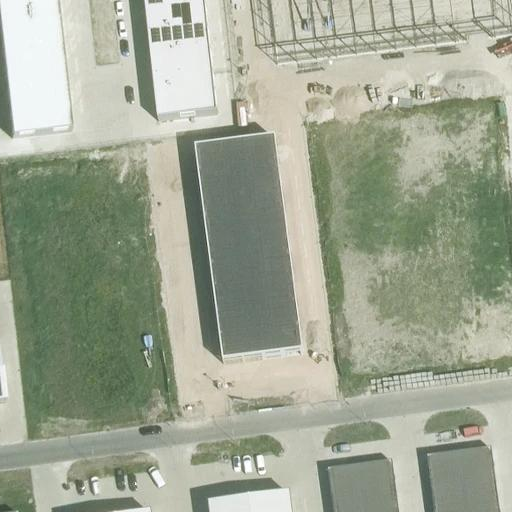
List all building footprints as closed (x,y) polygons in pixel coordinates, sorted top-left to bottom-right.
[(58,0),(0,0),(0,22),(15,145),(72,138),(75,138),(58,0)] [(205,0),(144,0),(159,125),(218,118),(205,0)] [(267,0),(276,70),(511,40),(511,6),(511,0),(267,0)] [(275,143),(195,153),(201,201),(281,191),(275,143)] [(281,191),(201,201),(207,249),(287,239),(281,191)] [(287,239),(207,249),(213,297),(294,286),(287,239)] [(135,275),(24,287),(37,400),(148,388),(135,275)] [(294,286),(213,297),(223,369),(303,358),(294,286)] [(492,453),(460,457),(462,473),(494,469),(492,453)] [(460,457),(428,462),(430,477),(462,473),(460,457)] [(393,466),(361,470),(363,486),(395,482),(393,466)] [(494,469),(462,473),(464,488),(496,484),(494,469)] [(361,470),(328,475),(331,490),(363,486),(361,470)] [(462,473),(430,477),(432,493),(464,488),(462,473)] [(395,482),(363,486),(365,502),(397,497),(395,482)] [(496,484),(464,488),(466,504),(498,500),(496,484)] [(363,486),(331,490),(333,506),(365,502),(363,486)] [(464,488),(432,493),(434,508),(466,504),(464,488)] [(398,511),(397,497),(365,502),(366,511),(398,511)] [(292,511),(290,498),(270,501),(271,511),(292,511)] [(499,511),(498,500),(466,504),(466,511),(499,511)] [(271,511),(270,501),(250,504),(251,511),(271,511)] [(366,511),(365,502),(333,506),(333,511),(366,511)]
